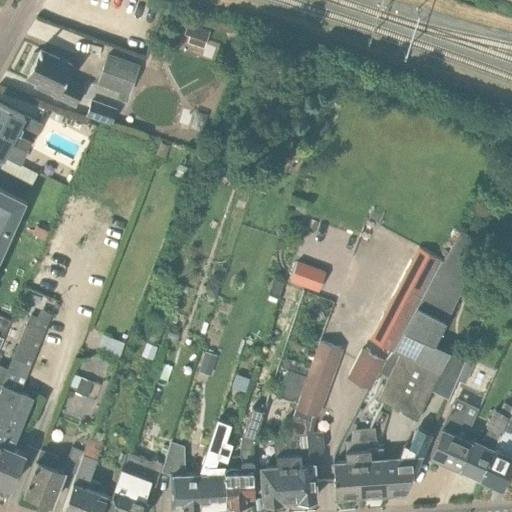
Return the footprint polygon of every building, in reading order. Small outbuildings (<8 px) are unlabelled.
[(33,64),(27,77),(42,83),(40,87),(68,100),(77,81),(69,77),(74,64),(40,50),(39,52),(34,53),(31,60),(33,64)] [(139,65),(107,53),(96,84),(129,96),(139,65)] [(92,100),(86,116),(112,125),(117,109),(92,100)] [(0,185),(17,193),(25,198),(38,173),(19,164),(40,123),(0,102),(0,154),(5,157),(0,165),(0,185)] [(157,155),(165,158),(169,146),(161,143),(157,155)] [(180,165),(175,176),(186,181),(191,170),(180,165)] [(0,255),(26,199),(25,199),(25,198),(17,193),(0,185),(0,255)] [(326,272),(298,262),(290,280),(318,291),(326,272)] [(280,298),(284,282),(274,279),(269,295),(280,298)] [(393,350),(400,352),(388,377),(377,398),(418,418),(430,391),(449,352),(434,345),(446,322),(446,323),(458,301),(427,287),(406,327),(393,350)] [(0,494),(6,497),(10,488),(11,488),(26,453),(13,447),(34,397),(20,391),(52,314),(41,309),(37,317),(30,314),(8,368),(0,365),(0,494)] [(0,345),(3,339),(11,321),(0,316),(0,345)] [(165,321),(158,318),(149,342),(158,345),(165,321)] [(119,357),(124,343),(102,334),(97,348),(119,357)] [(312,498),(315,497),(314,475),(314,471),(315,470),(315,466),(317,466),(316,460),(319,457),(319,453),(321,453),(324,448),(322,431),(312,432),(316,416),(318,417),(343,349),(319,340),(306,376),(297,403),(285,435),(288,435),(288,443),(290,499),(300,498),(303,500),(310,500),(312,498)] [(146,343),(141,355),(153,360),(158,347),(146,343)] [(362,348),(347,377),(370,389),(378,372),(385,360),(362,348)] [(205,352),(198,372),(211,376),(217,356),(205,352)] [(467,358),(457,380),(465,383),(475,362),(467,358)] [(278,397),(297,403),(306,376),(287,370),(278,397)] [(75,393),(87,398),(93,382),(81,377),(81,378),(73,375),(70,385),(77,389),(75,393)] [(511,406),(504,403),(500,411),(509,416),(511,408),(511,406)] [(244,503),(254,502),(252,442),(263,411),(251,406),(242,435),(240,451),(240,456),(229,457),(229,466),(226,466),(228,504),(232,504),(234,506),(242,505),(244,503)] [(445,418),(429,455),(458,468),(458,469),(459,469),(473,443),(465,439),(475,418),(451,407),(446,419),(445,418)] [(511,408),(509,416),(480,478),(502,488),(511,463),(511,438),(511,408)] [(459,469),(479,478),(480,478),(509,416),(500,411),(494,409),(486,427),(489,428),(487,431),(486,431),(480,446),(473,443),(459,469)] [(228,504),(226,466),(216,466),(218,458),(226,461),(232,443),(225,440),(231,424),(217,419),(210,439),(198,476),(199,506),(208,506),(210,508),(221,507),(223,505),(228,504)] [(375,428),(362,429),(359,440),(360,494),(371,493),(374,495),(380,495),(382,493),(387,492),(388,490),(385,456),(383,457),(383,448),(369,449),(369,441),(376,440),(375,428)] [(359,440),(362,429),(352,429),(350,441),(345,441),(345,459),(333,460),(335,496),(338,496),(341,498),(347,497),(349,495),(360,494),(359,440)] [(388,490),(387,492),(405,491),(427,446),(433,434),(421,429),(412,448),(404,444),(399,455),(385,456),(388,490)] [(290,499),(288,443),(288,435),(285,435),(274,436),(274,455),(276,455),(276,466),(261,467),(263,501),(266,501),(269,503),(276,502),(279,500),(290,499)] [(83,453),(97,458),(103,442),(101,441),(90,437),(84,451),(83,453)] [(199,506),(198,476),(184,476),(183,447),(172,444),(165,463),(163,472),(172,475),(172,507),(187,507),(189,510),(196,509),(198,507),(199,506)] [(63,469),(76,473),(83,453),(84,451),(72,446),(63,469)] [(65,471),(54,467),(58,456),(41,449),(23,492),(26,493),(26,495),(37,499),(38,498),(51,503),(65,471)] [(125,455),(111,495),(105,493),(100,511),(103,511),(143,511),(148,502),(145,501),(148,491),(156,493),(163,472),(165,463),(152,459),(151,461),(126,452),(125,455)] [(97,459),(97,458),(83,453),(76,473),(62,508),(71,511),(99,511),(100,511),(105,493),(97,490),(99,484),(89,481),(97,459)]
